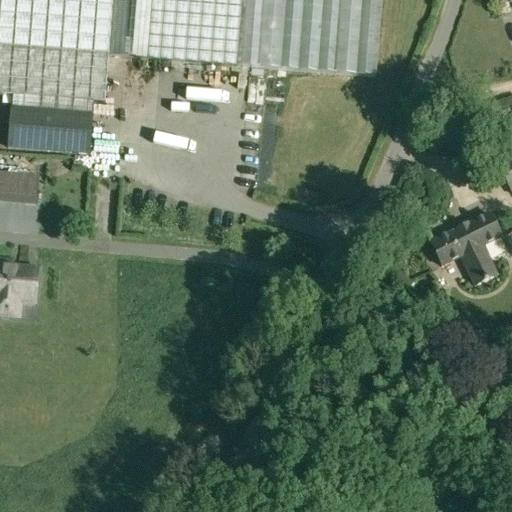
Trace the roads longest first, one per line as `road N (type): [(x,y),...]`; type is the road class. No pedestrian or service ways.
road 1 (unclassified): [(206,511),(344,255),(456,0)]
road 2 (unknown): [(353,235),(136,157),(123,169),(103,233),(89,242),(0,238)]
road 3 (unknown): [(321,511),(395,479),(431,481),(489,511)]
road 4 (unknown): [(386,164),(511,219)]
